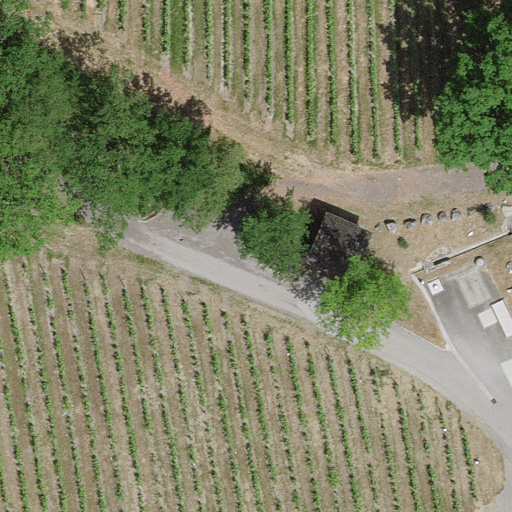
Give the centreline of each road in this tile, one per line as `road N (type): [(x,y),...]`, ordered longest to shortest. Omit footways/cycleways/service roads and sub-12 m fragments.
road 1 (track): [(511,184),(488,178),(281,193),(228,222),(198,254)]
road 2 (track): [(0,157),(113,226),(198,254)]
